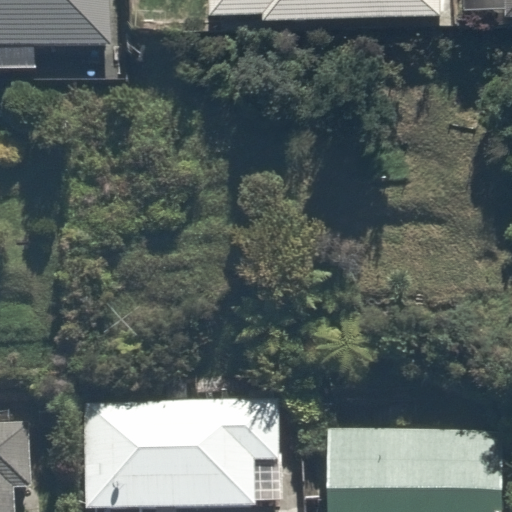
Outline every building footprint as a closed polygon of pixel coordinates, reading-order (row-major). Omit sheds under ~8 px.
[(113,0),(0,0),(0,54),(115,51),(113,0)] [(452,17),(451,0),(221,0),(222,19),(275,17),(275,24),(452,17)] [(511,0),(477,0),(478,15),(511,12),(511,0)] [(94,410),(94,511),(290,511),(291,409),(94,410)] [(0,511),(44,511),(44,425),(0,424),(0,511)] [(340,511),(511,511),(511,471),(490,472),(490,446),(340,447),(340,511)]
